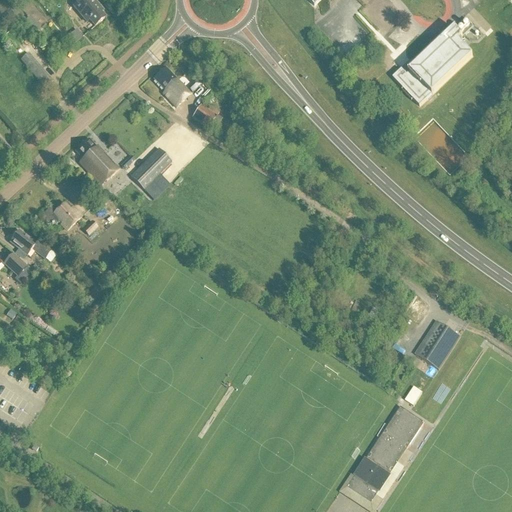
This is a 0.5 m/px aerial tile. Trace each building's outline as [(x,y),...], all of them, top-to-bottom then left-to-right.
[(87,24),(90,22),(95,28),(104,20),(99,14),(102,12),(91,0),(83,0),(73,8),(87,24)] [(393,80),(420,108),(473,58),(458,43),(474,28),(466,20),(455,31),(455,30),(416,68),(412,64),(403,73),(402,72),(393,80)] [(79,29),(72,34),(77,41),(84,37),(79,29)] [(21,62),(45,90),(52,84),(28,55),(21,62)] [(163,96),(176,110),(190,97),(166,71),(154,82),(165,94),(163,96)] [(191,120),(208,131),(217,118),(200,107),(191,120)] [(388,120),(398,130),(405,123),(395,113),(388,120)] [(83,162),(79,165),(100,188),(118,171),(97,148),(95,150),(88,141),(75,153),(83,162)] [(159,177),(171,165),(158,152),(130,180),(143,193),(154,203),(169,187),(159,177)] [(121,167),(125,172),(135,162),(131,158),(121,167)] [(52,210),(51,210),(50,211),(49,211),(48,212),(46,213),(46,214),(45,215),(44,216),(44,217),(43,218),(43,219),(43,221),(43,222),(43,223),(44,224),(44,225),(45,226),(46,227),(46,228),(59,225),(61,224),(62,225),(61,227),(67,233),(81,220),(77,215),(74,217),(64,206),(58,212),(57,211),(56,211),(55,210),(53,210),(52,210)] [(83,232),(88,238),(97,229),(92,224),(83,232)] [(52,252),(39,242),(35,246),(18,233),(9,244),(19,252),(26,257),(27,258),(32,251),(44,261),(45,260),(52,252)] [(3,266),(17,280),(27,269),(13,255),(3,266)] [(368,318),(375,323),(381,315),(373,310),(368,318)] [(12,322),(16,316),(10,312),(6,318),(12,322)] [(80,323),(86,328),(90,322),(84,318),(80,323)] [(461,339),(437,323),(415,357),(439,372),(461,339)] [(405,402),(414,408),(422,394),(414,389),(405,402)] [(347,490),(371,505),(424,425),(401,409),(347,490)]
